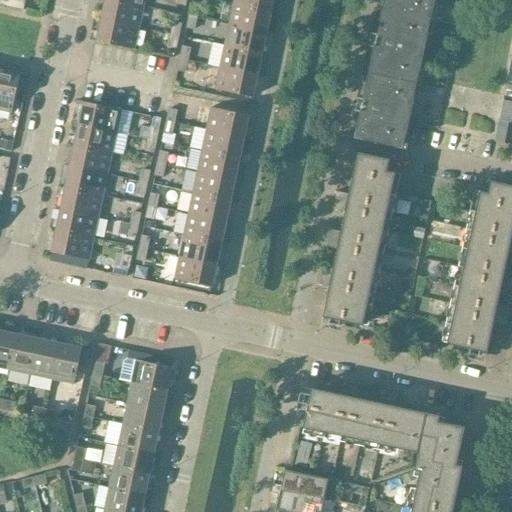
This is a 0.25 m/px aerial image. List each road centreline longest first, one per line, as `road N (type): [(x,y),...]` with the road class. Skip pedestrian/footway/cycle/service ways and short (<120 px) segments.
road 1 (residential): [(511,388),(216,326)]
road 2 (residential): [(10,282),(70,0)]
road 3 (residential): [(216,326),(10,282)]
road 4 (residential): [(216,326),(175,511)]
